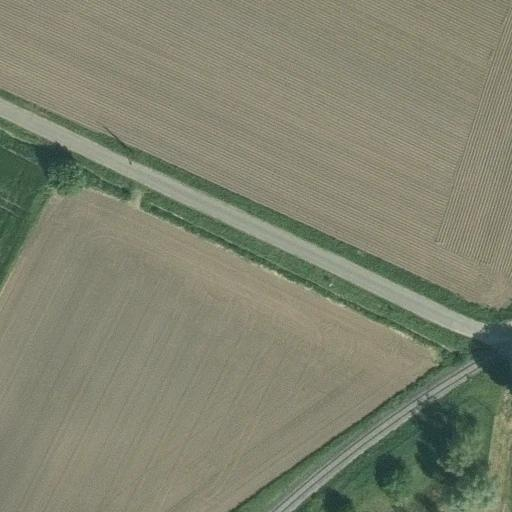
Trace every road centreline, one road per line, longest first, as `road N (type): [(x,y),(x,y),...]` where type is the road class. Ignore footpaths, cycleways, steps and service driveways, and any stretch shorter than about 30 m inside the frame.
road 1 (residential): [(511,341),(0,112)]
road 2 (track): [(511,372),(490,511)]
